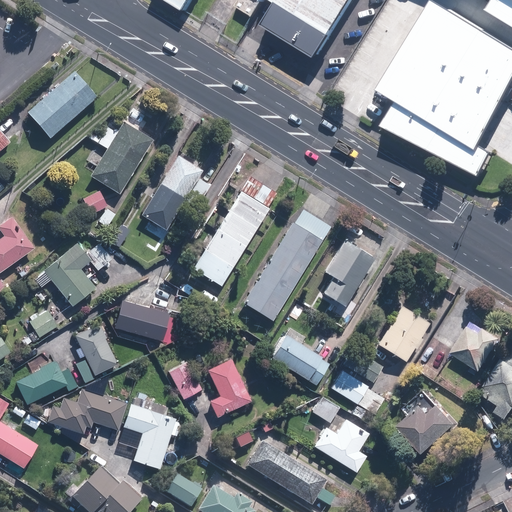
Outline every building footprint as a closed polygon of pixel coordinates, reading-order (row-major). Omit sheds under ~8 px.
[(241,0),(238,6),(258,18),(269,0),(241,0)] [(274,0),(283,5),(270,26),(322,58),(357,0),(274,0)] [(511,44),(442,1),(414,46),(508,99),(511,92),(511,44)] [(388,90),(404,99),(483,150),(485,145),(508,99),(414,46),(388,90)] [(97,95),(75,70),(28,110),(50,136),(97,95)] [(495,151),(485,145),(483,150),(404,99),(388,125),(482,176),(495,151)] [(120,193),(153,139),(124,121),(91,175),(120,193)] [(107,147),(117,131),(109,127),(99,142),(107,147)] [(0,149),(10,142),(0,128),(0,149)] [(166,229),(203,169),(179,154),(142,214),(166,229)] [(277,192),(250,175),(241,189),(268,205),(277,192)] [(210,184),(199,177),(191,191),(201,198),(210,184)] [(107,204),(99,189),(82,198),(91,213),(107,204)] [(269,207),(241,189),(193,267),(221,284),(269,207)] [(116,212),(108,207),(99,221),(107,226),(116,212)] [(331,226),(303,208),(295,221),(323,239),(331,226)] [(0,270),(35,247),(13,215),(0,224),(0,225),(6,234),(0,238),(0,270)] [(323,239),(292,221),(243,301),(273,319),(323,239)] [(130,229),(121,223),(111,240),(120,246),(130,229)] [(375,257),(344,238),(324,270),(332,276),(323,291),(345,305),(375,257)] [(92,260),(77,241),(43,269),(72,305),(97,286),(82,267),(92,260)] [(100,243),(87,253),(99,268),(112,258),(100,243)] [(170,312),(122,299),(114,326),(162,339),(170,312)] [(422,337),(420,336),(429,321),(401,304),(378,342),(406,360),(414,346),(416,347),(422,337)] [(57,325),(47,309),(30,320),(40,336),(57,325)] [(118,362),(99,323),(76,334),(94,373),(118,362)] [(482,371),(503,338),(486,326),(482,333),(470,326),(453,352),(482,371)] [(316,384),(330,362),(321,357),(322,355),(286,332),(271,357),(316,384)] [(0,357),(10,352),(0,334),(0,357)] [(373,381),(382,364),(353,348),(344,364),(373,381)] [(511,354),(509,352),(483,392),(501,404),(497,411),(509,418),(511,414),(511,354)] [(78,385),(69,367),(61,370),(56,360),(55,361),(54,359),(40,366),(41,368),(16,380),(27,403),(65,385),(68,390),(78,385)] [(94,377),(85,359),(77,363),(85,381),(94,377)] [(218,418),(252,401),(232,359),(209,370),(221,396),(210,401),(218,418)] [(202,388),(187,360),(168,370),(183,398),(202,388)] [(136,381),(141,366),(130,361),(124,376),(136,381)] [(369,385),(342,369),(331,387),(358,403),(369,385)] [(119,429),(127,401),(82,387),(78,400),(63,396),(60,406),(52,404),(47,421),(84,432),(86,424),(92,426),(93,421),(119,429)] [(385,397),(368,387),(358,404),(375,414),(385,397)] [(339,406),(322,395),(312,411),(329,421),(339,406)] [(0,417),(9,403),(0,396),(0,417)] [(175,421),(176,417),(132,402),(124,426),(142,432),(134,458),(160,467),(171,433),(174,434),(178,422),(175,421)] [(443,402),(434,411),(426,403),(402,424),(428,452),(461,422),(443,402)] [(366,409),(357,404),(352,413),(361,418),(366,409)] [(26,411),(16,405),(13,410),(23,416),(26,411)] [(41,420),(29,412),(24,421),(37,428),(41,420)] [(345,418),(336,432),(325,425),(314,444),(357,469),(366,453),(358,449),(369,432),(345,418)] [(38,444),(0,420),(0,451),(24,466),(38,444)] [(258,439),(253,429),(235,438),(240,448),(258,439)] [(262,439),(246,465),(312,506),(328,480),(262,439)] [(117,485),(99,468),(68,501),(80,511),(93,511),(94,511),(93,511),(129,511),(142,499),(122,480),(117,485)] [(202,489),(173,472),(162,490),(191,508),(202,489)] [(234,497),(212,485),(197,511),(199,511),(255,511),(256,511),(249,507),(252,501),(237,493),(234,497)] [(335,496),(323,489),(317,498),(329,506),(335,496)]
